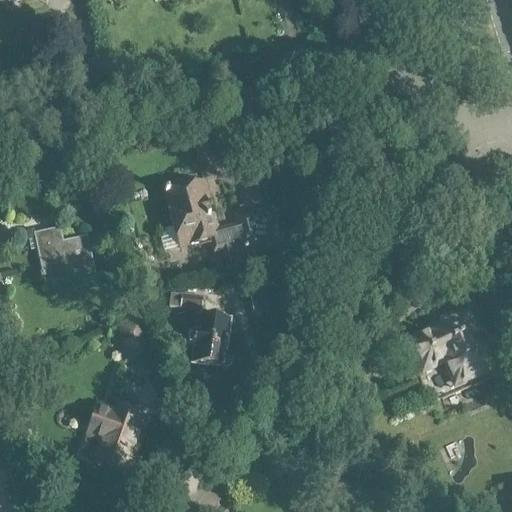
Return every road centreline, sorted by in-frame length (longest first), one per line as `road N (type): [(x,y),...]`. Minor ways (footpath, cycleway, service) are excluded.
road 1 (residential): [(181,511),(318,363),(484,127)]
road 2 (residential): [(484,127),(379,64)]
